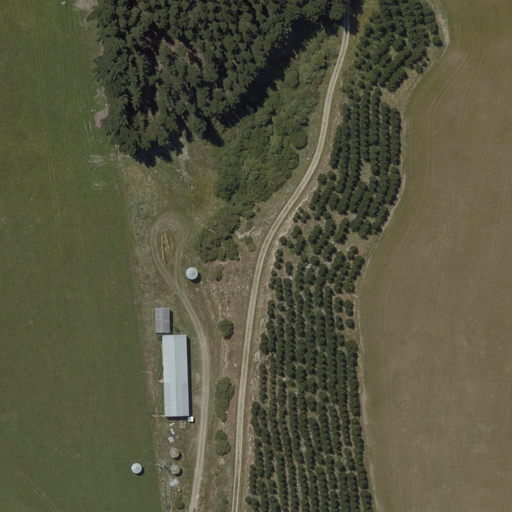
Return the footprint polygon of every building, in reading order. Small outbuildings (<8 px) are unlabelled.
[(193,278),(194,277),(196,276),(196,275),(197,273),(196,271),(196,270),(194,269),(193,268),(191,268),(190,269),(188,270),(187,271),(187,272),(187,274),(188,275),(188,277),(190,277),(191,278),(193,278)] [(170,304),(155,305),(156,332),(171,331),(170,304)] [(186,336),(162,337),(165,415),(188,414),(186,336)] [(175,456),(176,455),(178,454),(178,452),(179,451),(178,449),(177,448),(176,447),(175,446),(173,446),(172,447),(170,447),(169,449),(169,450),(169,452),(170,453),(170,454),(172,455),(173,456),(175,456)] [(137,471),(138,471),(139,470),(140,468),(140,467),(140,465),(139,464),(138,462),(136,462),(135,462),(133,462),(132,463),(131,464),(131,466),(131,467),(131,469),(132,470),(133,471),(135,471),(137,471)] [(178,473),(179,472),(180,471),(181,470),(181,468),(181,466),(180,465),(179,464),(177,463),(176,463),(174,464),(173,465),(172,466),(172,467),(172,469),(172,470),(173,472),(174,472),(176,473),(178,473)]
